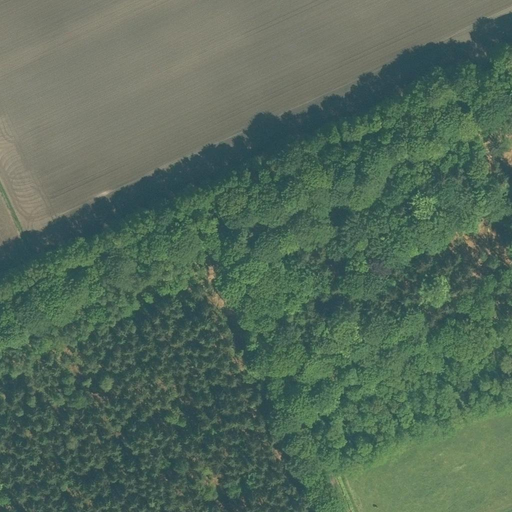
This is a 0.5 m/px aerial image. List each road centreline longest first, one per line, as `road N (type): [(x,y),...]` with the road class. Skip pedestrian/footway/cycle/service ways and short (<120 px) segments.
road 1 (track): [(210,200),(341,511)]
road 2 (track): [(511,63),(210,200)]
road 3 (track): [(210,200),(0,297)]
